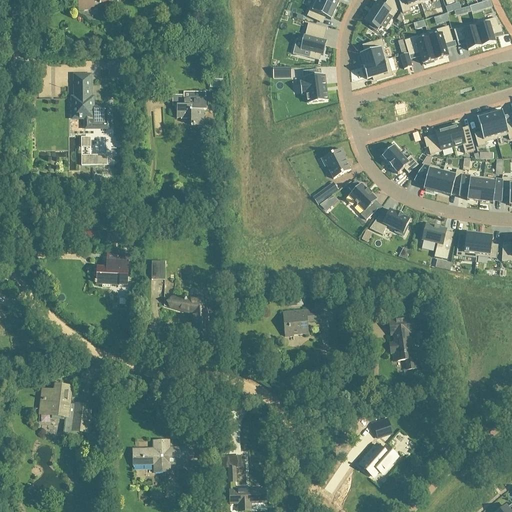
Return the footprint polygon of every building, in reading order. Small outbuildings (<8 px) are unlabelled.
[(78,0),(79,10),(89,10),(93,6),(98,6),(102,9),(111,9),(110,0),(78,0)] [(318,0),(314,0),(307,16),(319,22),(322,17),(324,17),(331,20),(336,8),(318,0)] [(318,0),(336,8),(339,0),(318,0)] [(378,2),(365,22),(370,25),(369,27),(377,32),(388,14),(393,18),(397,11),(393,0),(387,0),(384,6),(378,2)] [(398,0),(399,0),(403,13),(410,11),(410,8),(421,4),(419,0),(398,0)] [(492,7),(490,0),(482,3),(484,10),(492,7)] [(496,18),(475,24),(482,47),(495,43),(494,39),(493,35),(502,32),(500,26),(498,26),(496,18)] [(302,42),(300,50),(311,52),(309,58),(319,61),(321,55),(323,56),(325,48),(327,41),(324,40),(320,39),(323,27),(308,24),(305,36),(304,35),(302,42)] [(475,24),(454,31),(457,43),(465,41),(466,44),(468,51),(482,47),(475,24)] [(438,35),(429,38),(435,61),(448,57),(446,49),(444,45),(453,42),(448,27),(436,30),(438,35)] [(416,38),(405,41),(409,56),(420,53),(421,58),(423,64),(425,64),(426,66),(434,63),(433,61),(435,61),(429,38),(417,41),(416,38)] [(360,57),(358,57),(361,66),(363,65),(363,67),(388,60),(388,59),(386,59),(383,48),(385,48),(382,39),(366,44),(368,52),(359,54),(360,57)] [(211,49),(211,58),(225,58),(224,49),(211,49)] [(408,54),(400,56),(404,70),(412,67),(408,54)] [(124,58),(104,59),(104,69),(112,69),(114,71),(115,79),(125,79),(124,58)] [(364,69),(362,70),(364,78),(366,78),(367,79),(375,77),(376,81),(393,76),(388,60),(363,67),(364,69)] [(304,82),(300,83),(302,94),(307,93),(308,104),(327,101),(324,75),(322,76),(321,69),(302,72),(304,82)] [(93,108),(93,98),(90,98),(90,76),(75,76),(75,98),(73,98),(73,119),(85,119),(86,129),(109,128),(108,108),(93,108)] [(205,97),(205,93),(184,93),(184,106),(177,106),(177,119),(191,119),(191,126),(204,126),(204,111),(206,111),(206,97),(205,97)] [(492,115),(490,115),(498,143),(497,138),(508,135),(509,140),(511,139),(511,123),(506,125),(502,111),(502,112),(501,112),(500,112),(499,110),(492,113),(492,115)] [(481,132),(474,134),(478,147),(486,145),(485,143),(496,140),(497,143),(498,143),(490,115),(487,116),(487,114),(479,116),(480,118),(478,119),(478,118),(477,118),(481,132)] [(455,124),(447,126),(453,148),(463,145),(465,154),(475,151),(469,129),(464,130),(462,129),(460,124),(456,125),(455,124)] [(436,135),(424,138),(426,148),(428,148),(430,155),(441,152),(441,151),(453,148),(447,126),(439,128),(439,130),(435,131),(436,135)] [(91,147),(91,137),(81,137),(81,147),(91,147)] [(387,152),(382,157),(387,162),(387,163),(387,162),(386,162),(393,169),(392,169),(393,168),(398,174),(397,174),(397,175),(404,169),(409,174),(418,165),(410,156),(406,160),(399,153),(401,152),(393,144),(386,151),(387,152)] [(328,156),(321,160),(325,167),(327,166),(333,179),(351,170),(345,159),(346,159),(341,149),(328,156)] [(106,165),(106,156),(81,156),(81,165),(107,165),(106,165)] [(423,166),(414,181),(425,184),(423,189),(424,189),(426,189),(425,191),(434,193),(434,192),(438,193),(444,171),(423,166)] [(444,171),(438,193),(450,196),(451,197),(454,185),(460,187),(459,190),(459,196),(460,187),(462,172),(457,170),(456,174),(444,171)] [(480,202),(483,178),(462,175),(463,172),(462,172),(460,187),(460,191),(459,196),(467,198),(467,200),(480,202)] [(502,180),(483,178),(480,202),(493,204),(493,201),(501,202),(502,178),(502,180)] [(502,178),(501,202),(502,202),(502,197),(509,197),(509,205),(510,205),(511,205),(511,207),(511,206),(511,180),(510,181),(510,178),(502,178)] [(377,200),(361,184),(360,185),(356,181),(349,188),(353,192),(349,196),(355,203),(355,204),(357,206),(358,205),(364,212),(361,215),(366,220),(378,209),(373,204),(377,200)] [(318,195),(323,201),(338,190),(333,184),(318,195)] [(332,196),(327,200),(333,205),(337,201),(332,196)] [(396,213),(389,210),(384,221),(378,218),(370,229),(383,236),(387,227),(395,231),(394,232),(404,237),(408,227),(407,227),(410,220),(403,217),(404,216),(396,212),(396,213)] [(426,224),(422,240),(437,244),(434,257),(447,261),(454,233),(446,232),(447,230),(426,224)] [(80,239),(99,238),(98,227),(79,229),(80,239)] [(122,232),(107,232),(106,242),(122,242),(122,232)] [(459,235),(456,256),(464,257),(465,253),(476,255),(476,257),(477,257),(479,234),(466,233),(466,236),(459,235)] [(491,245),(492,236),(479,234),(477,257),(496,259),(498,246),(491,245)] [(503,246),(502,262),(511,261),(511,237),(511,246),(503,246)] [(96,283),(96,284),(102,284),(102,287),(109,287),(109,285),(127,286),(128,262),(127,262),(128,255),(107,254),(107,255),(109,255),(109,261),(106,261),(106,268),(97,267),(96,281),(95,281),(95,283),(96,283)] [(165,262),(152,262),(151,280),(165,280),(165,262)] [(423,287),(412,289),(414,300),(425,298),(423,287)] [(173,298),(166,299),(164,307),(192,313),(195,335),(207,336),(208,302),(195,298),(173,298)] [(287,307),(303,305),(302,298),(287,299),(287,307)] [(306,311),(283,313),(285,338),(294,338),(294,336),(305,335),(305,336),(309,336),(306,311)] [(392,319),(392,322),(394,334),(392,334),(394,342),(389,343),(391,355),(396,355),(397,362),(405,361),(407,371),(416,369),(415,356),(414,356),(410,333),(413,332),(411,320),(411,317),(392,319)] [(42,390),(39,414),(66,418),(64,434),(82,437),(82,433),(89,434),(93,407),(76,405),(70,404),(72,387),(55,385),(54,391),(42,390)] [(387,419),(373,424),(378,439),(392,434),(387,419)] [(153,450),(132,451),(133,467),(154,466),(154,474),(170,473),(170,465),(188,464),(187,448),(169,449),(169,441),(153,442),(153,450)] [(362,460),(358,465),(363,470),(364,469),(373,477),(384,465),(387,468),(397,457),(387,448),(384,452),(376,446),(363,461),(362,460)] [(231,491),(230,491),(230,505),(239,505),(238,511),(251,511),(251,504),(267,504),(266,489),(236,490),(235,483),(230,483),(231,491)]
